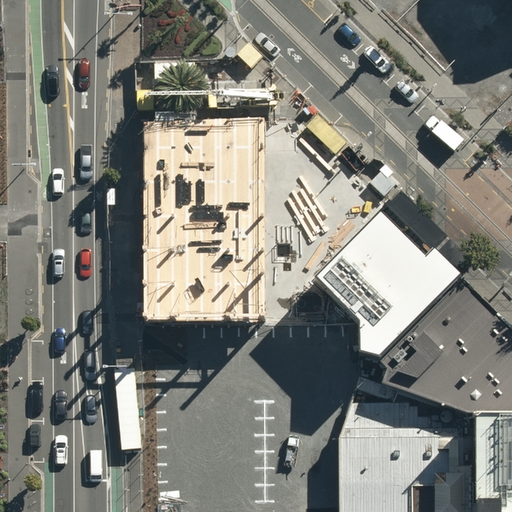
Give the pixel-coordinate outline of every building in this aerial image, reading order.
[(298,120),(147,122),(148,319),(354,319),(313,276),(384,206),(298,120)] [(380,373),(464,288),(387,208),(317,279),(363,324),(362,368),(380,373)] [(380,373),(387,377),(382,394),(424,408),(467,423),(475,424),(511,423),(511,336),(464,288),(380,373)] [(295,324),(144,325),(145,437),(268,436),(268,438),(312,438),(312,402),(277,403),(277,369),(272,369),(272,360),(295,360),(295,324)] [(424,408),(353,406),(342,444),(341,511),(511,511),(511,423),(475,424),(467,423),(424,408)]
